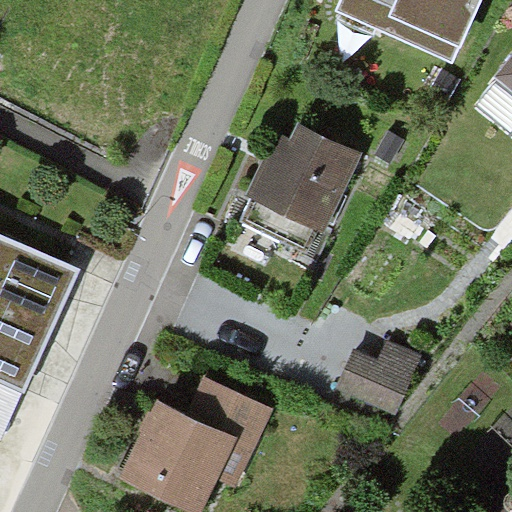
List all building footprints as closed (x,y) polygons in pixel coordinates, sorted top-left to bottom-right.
[(453,56),(478,0),(343,0),(342,3),(453,56)] [(511,43),(492,69),(511,84),(511,43)] [(330,232),(364,161),(290,127),(278,155),(257,198),(330,232)] [(70,251),(0,220),(0,378),(11,384),(70,251)] [(197,511),(213,478),(232,486),(267,406),(197,376),(181,412),(171,408),(153,400),(117,482),(186,511),(197,511)]
